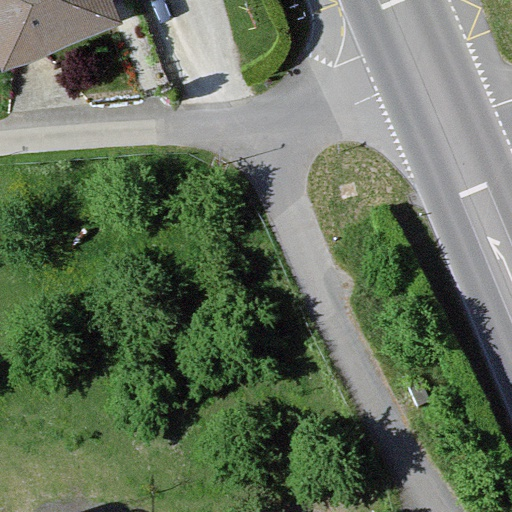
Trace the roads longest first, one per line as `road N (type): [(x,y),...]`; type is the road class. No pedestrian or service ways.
road 1 (track): [(0,140),(253,123),(414,77),(511,69)]
road 2 (track): [(429,511),(253,123)]
road 3 (secondary): [(511,318),(383,0)]
